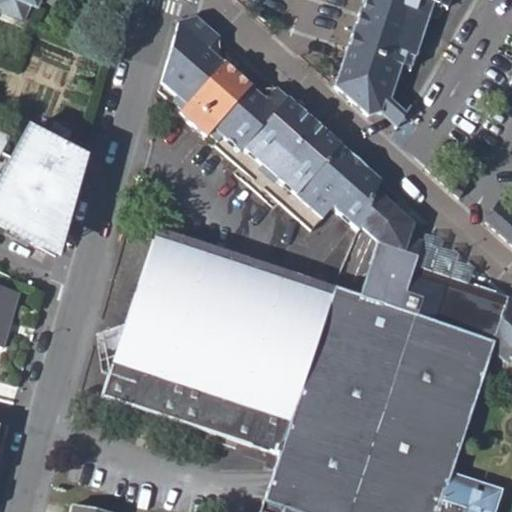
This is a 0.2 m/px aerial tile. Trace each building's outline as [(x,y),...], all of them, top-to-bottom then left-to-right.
[(0,0),(0,14),(21,24),(27,7),(10,0),(0,0)] [(10,0),(27,7),(31,8),(34,0),(10,0)] [(360,0),(332,89),(365,118),(378,115),(381,104),(368,107),(347,89),(347,87),(344,87),(373,0),(360,0)] [(368,107),(381,104),(387,101),(397,67),(408,69),(427,14),(437,17),(441,7),(445,8),(447,0),(373,0),(344,87),(347,87),(347,89),(368,107)] [(329,210),(357,235),(357,233),(373,196),(377,184),(285,103),(247,105),(205,69),(206,32),(194,22),(175,27),(155,98),(308,234),(329,210)] [(205,69),(247,105),(285,103),(273,92),(250,94),(218,65),(218,44),(206,32),(205,69)] [(378,115),(393,130),(402,116),(387,101),(381,104),(378,115)] [(0,233),(52,262),(81,160),(28,130),(10,164),(0,158),(0,157),(2,154),(0,152),(0,233)] [(449,176),(432,161),(426,172),(459,201),(466,191),(449,176)] [(357,233),(375,247),(387,208),(373,196),(357,233)] [(511,215),(499,204),(486,225),(506,243),(511,247),(511,215)] [(396,205),(387,208),(375,247),(368,267),(371,268),(361,300),(333,291),(330,298),(277,457),(258,511),(457,511),(468,481),(451,475),(490,351),(503,310),(462,297),(465,286),(412,269),(418,247),(419,245),(406,240),(409,228),(406,225),(407,213),(396,205)] [(180,240),(157,232),(154,239),(179,248),(180,240)] [(100,397),(277,457),(330,298),(306,290),(308,282),(180,240),(179,248),(154,239),(125,325),(107,377),(100,397)] [(412,269),(465,286),(467,279),(451,273),(453,265),(435,259),(436,253),(418,247),(412,269)] [(333,291),(308,282),(306,290),(330,298),(333,291)] [(462,297),(503,310),(507,299),(465,286),(462,297)] [(0,346),(15,295),(0,290),(0,346)] [(503,310),(490,351),(505,364),(507,358),(511,345),(511,303),(507,299),(503,310)] [(107,377),(125,325),(95,335),(101,375),(107,377)] [(494,511),(501,493),(468,481),(457,511),(494,511)]
